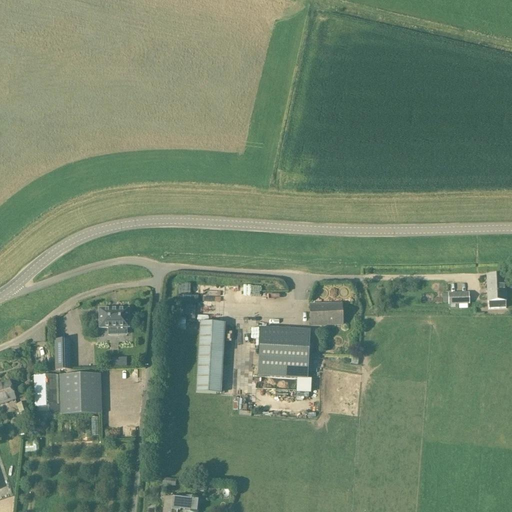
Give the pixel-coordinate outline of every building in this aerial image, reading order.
[(506,301),(505,275),(487,276),(489,309),(506,308),(506,301)] [(216,307),(216,293),(182,292),(182,287),(179,287),(179,308),(184,308),(184,315),(193,315),(193,310),(189,310),(189,306),(216,307)] [(247,297),(247,287),(239,287),(238,297),(247,297)] [(470,305),(469,293),(448,294),(449,306),(470,305)] [(342,325),(342,305),(309,306),(310,327),(342,325)] [(129,329),(129,309),(99,310),(99,329),(108,329),(109,336),(118,335),(118,329),(129,329)] [(224,324),(199,323),(196,394),(221,395),(224,324)] [(306,366),(307,333),(263,332),(262,370),(296,371),(296,366),(306,366)] [(70,371),(70,341),(55,341),(55,371),(70,371)] [(111,358),(111,367),(127,367),(126,357),(111,358)] [(60,405),(61,416),(102,415),(100,375),(60,376),(60,405)] [(61,416),(60,405),(56,405),(55,376),(34,376),(35,408),(49,407),(50,416),(61,416)] [(0,385),(0,404),(15,399),(9,382),(0,385)] [(230,397),(229,416),(242,416),(243,392),(230,391),(230,397)] [(31,416),(30,414),(26,402),(16,405),(21,420),(31,416)] [(25,452),(35,452),(35,442),(25,443),(25,452)] [(197,511),(199,499),(181,498),(181,499),(165,497),(163,511),(197,511)]
